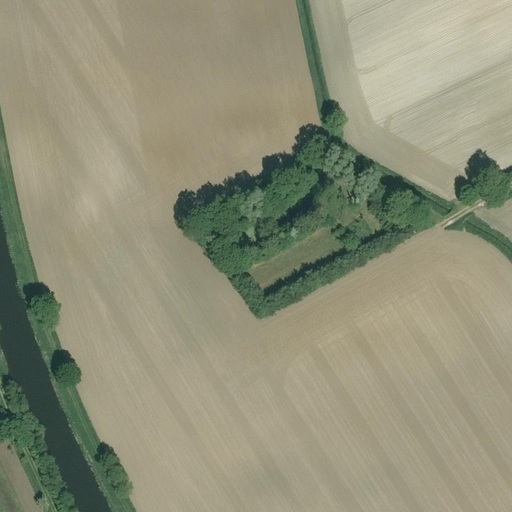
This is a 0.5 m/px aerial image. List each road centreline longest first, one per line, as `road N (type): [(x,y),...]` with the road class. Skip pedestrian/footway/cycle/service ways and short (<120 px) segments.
road 1 (track): [(511,188),(253,323)]
road 2 (track): [(55,511),(0,394)]
